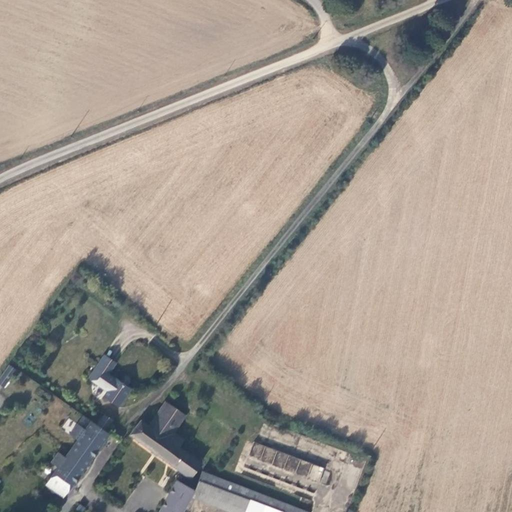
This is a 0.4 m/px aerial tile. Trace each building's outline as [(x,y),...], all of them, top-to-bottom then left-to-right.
[(0,369),(0,379),(2,381),(15,364),(8,359),(0,369)] [(88,373),(106,386),(114,374),(95,362),(88,373)] [(120,377),(115,373),(114,374),(106,386),(103,391),(117,399),(122,393),(129,382),(126,381),(129,379),(130,376),(130,373),(128,371),(126,369),(123,370),(121,371),(120,374),(120,377)] [(188,473),(200,458),(178,442),(183,435),(174,427),(184,410),(165,398),(149,421),(140,415),(130,429),(188,473)] [(84,424),(76,418),(68,429),(77,435),(64,452),(57,446),(49,456),(56,462),(44,478),(48,481),(56,470),(69,479),(70,478),(67,475),(71,469),(75,472),(92,449),(87,445),(91,439),(97,444),(109,428),(104,425),(111,415),(104,410),(97,419),(91,416),(84,424)] [(97,444),(91,439),(87,445),(92,449),(97,444)] [(253,444),(249,460),(320,480),(324,464),(253,444)] [(199,467),(193,485),(264,511),(303,511),(305,507),(199,467)] [(75,472),(71,469),(67,475),(70,478),(75,472)] [(69,479),(56,470),(48,481),(61,490),(69,479)] [(323,470),(320,482),(326,484),(330,472),(323,470)] [(177,476),(156,511),(178,511),(193,485),(177,476)]
